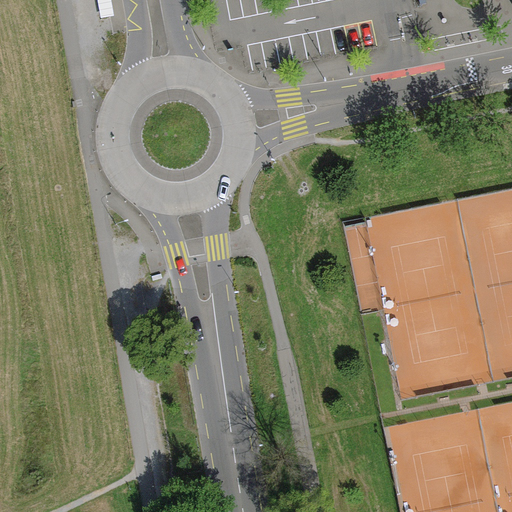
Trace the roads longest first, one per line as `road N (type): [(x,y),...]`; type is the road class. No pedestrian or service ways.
road 1 (residential): [(237,121),(511,69)]
road 2 (primary): [(241,511),(213,348)]
road 3 (primary): [(152,195),(213,348)]
road 4 (primary): [(213,348),(217,184)]
road 5 (primary): [(129,91),(111,140),(124,174),(152,195)]
